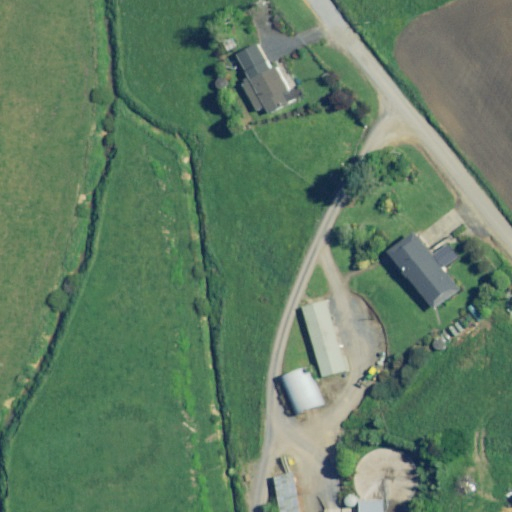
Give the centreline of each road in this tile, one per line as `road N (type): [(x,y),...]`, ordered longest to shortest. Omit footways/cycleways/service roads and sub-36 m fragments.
road 1 (unknown): [(404,112),(352,188),(284,350),(266,511)]
road 2 (unclassified): [(511,245),(313,0)]
